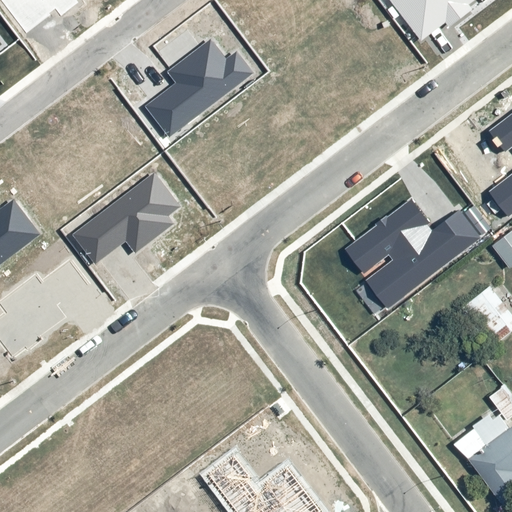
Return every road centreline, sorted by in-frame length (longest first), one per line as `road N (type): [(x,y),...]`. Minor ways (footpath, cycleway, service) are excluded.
road 1 (residential): [(221,259),(511,40)]
road 2 (residential): [(413,511),(221,259)]
road 3 (residential): [(0,426),(221,259)]
road 4 (residential): [(172,0),(0,128)]
